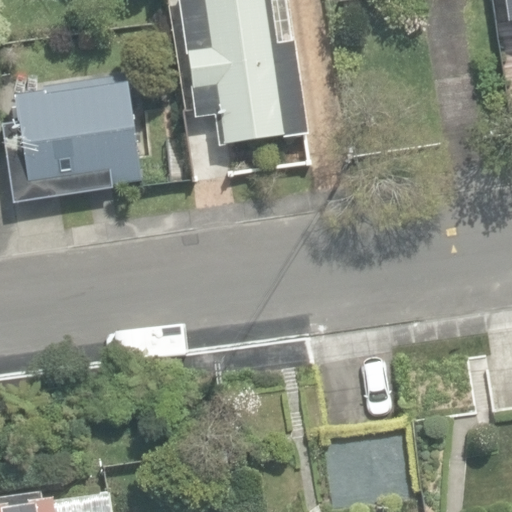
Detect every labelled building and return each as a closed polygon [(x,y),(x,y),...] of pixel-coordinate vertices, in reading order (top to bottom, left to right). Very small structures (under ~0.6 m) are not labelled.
[(182,112),(189,175),(228,171),(225,145),(304,135),(287,0),(178,0),(193,111),(182,112)] [(2,125),(14,206),(113,191),(112,186),(140,182),(126,75),(45,86),(46,94),(13,99),(17,123),(2,125)] [(511,409),(490,412),(499,487),(511,485),(511,409)] [(318,435),(328,511),(346,511),(427,502),(417,423),(318,435)] [(0,511),(106,511),(104,492),(0,506),(0,511)]
